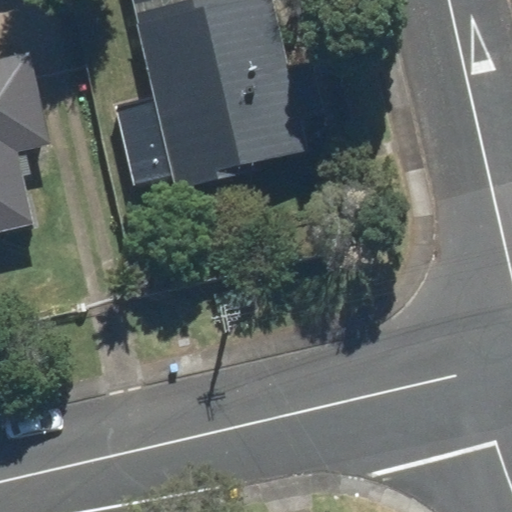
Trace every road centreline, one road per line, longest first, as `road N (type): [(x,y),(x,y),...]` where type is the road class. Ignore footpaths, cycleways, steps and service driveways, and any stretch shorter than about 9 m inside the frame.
road 1 (tertiary): [(511,352),(0,475)]
road 2 (residential): [(437,0),(511,332)]
